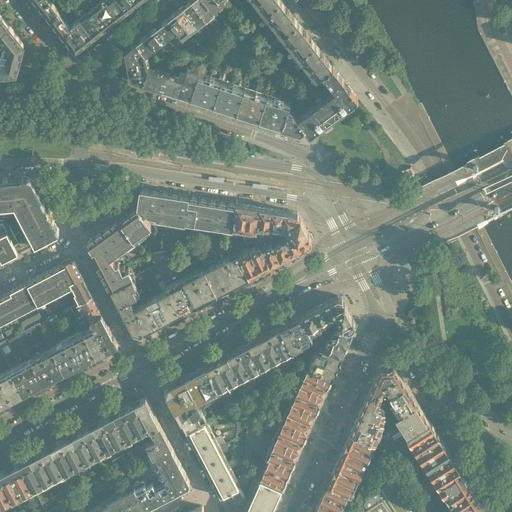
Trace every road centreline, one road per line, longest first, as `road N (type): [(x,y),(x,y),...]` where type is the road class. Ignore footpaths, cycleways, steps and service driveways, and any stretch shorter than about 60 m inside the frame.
road 1 (residential): [(511,332),(423,154),(305,0)]
road 2 (residential): [(79,165),(299,199),(325,214),(344,247)]
road 3 (residential): [(316,171),(305,152),(212,119),(139,96),(67,86)]
road 4 (residential): [(316,171),(83,135)]
road 5 (residential): [(291,511),(368,340),(384,321)]
road 6 (tertiary): [(511,161),(356,241)]
road 7 (tertiary): [(365,256),(511,184)]
road 8 (tertiary): [(0,438),(140,364)]
road 9 (tertiary): [(140,364),(278,292)]
road 10 (residential): [(140,364),(71,236)]
road 11 (residential): [(205,491),(140,364)]
road 12 (residential): [(511,507),(441,398)]
